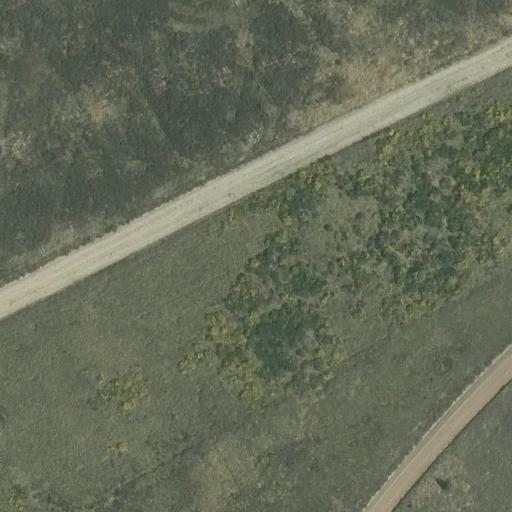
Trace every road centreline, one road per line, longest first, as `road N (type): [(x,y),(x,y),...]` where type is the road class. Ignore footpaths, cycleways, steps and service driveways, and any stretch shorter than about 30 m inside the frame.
road 1 (track): [(0,302),(511,50)]
road 2 (track): [(511,357),(442,428),(377,511)]
